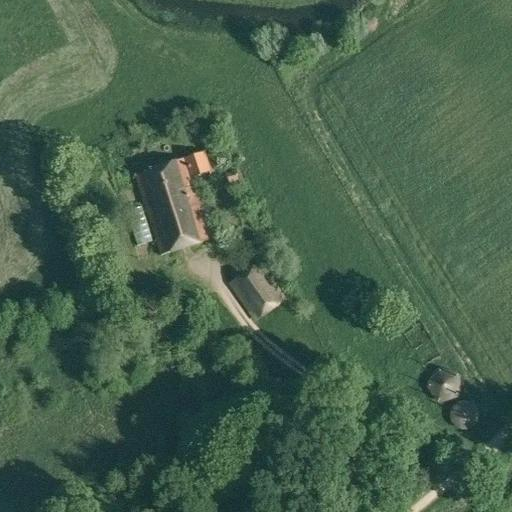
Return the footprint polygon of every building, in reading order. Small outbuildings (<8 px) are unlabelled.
[(135,174),(161,255),(212,239),(192,177),(211,171),(204,152),(135,174)] [(235,170),(226,173),(230,183),(239,180),(235,170)] [(153,241),(143,207),(126,212),(137,246),(153,241)] [(229,285),(256,322),(287,299),(260,262),(229,285)] [(480,403),(458,406),(460,423),(482,421),(480,403)]
